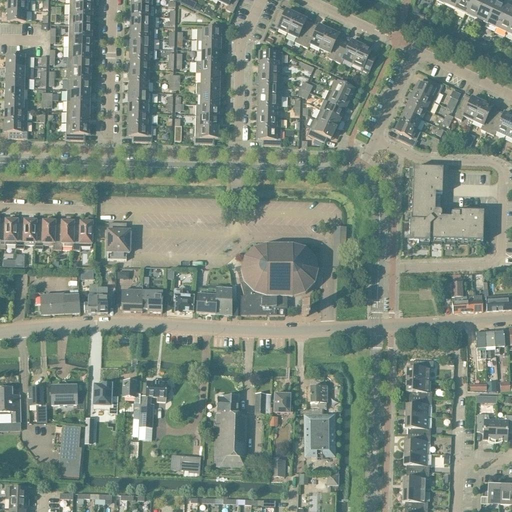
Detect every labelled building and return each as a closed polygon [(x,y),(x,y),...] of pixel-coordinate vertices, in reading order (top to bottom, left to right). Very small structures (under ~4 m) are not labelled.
[(131,7),(156,8),(156,0),(132,0),(132,1),(131,1),(131,7)] [(218,0),(218,2),(227,7),(225,11),(232,15),(238,0),(218,0)] [(455,10),(459,0),(446,0),(444,5),(455,10)] [(465,15),(471,0),(459,0),(455,10),(465,15)] [(475,20),(484,0),(471,0),(465,15),(475,20)] [(485,25),(495,4),(487,0),(484,0),(475,20),(485,25)] [(31,2),(8,1),(8,12),(25,13),(30,13),(31,2)] [(496,29),(506,9),(495,4),(485,25),(496,29)] [(93,13),(93,6),(69,5),(69,16),(91,17),(91,13),(93,13)] [(156,8),(131,7),(131,14),(132,14),(132,18),(155,19),(156,8)] [(506,34),(511,21),(511,11),(506,9),(496,29),(506,34)] [(287,35),(296,15),(290,12),(290,13),(285,11),(284,13),(278,10),(268,31),(275,35),(277,30),(287,35)] [(25,24),(25,13),(8,12),(7,23),(25,24)] [(301,47),(311,26),(305,23),(306,21),(301,19),(302,18),(296,15),(287,35),(296,39),(294,44),(301,47)] [(91,21),(91,17),(69,16),(68,27),(92,28),(92,21),(91,21)] [(155,30),(155,19),(132,18),(132,23),(130,23),(130,29),(155,30)] [(319,50),(329,30),(323,28),(322,29),(317,26),(317,28),(311,26),(301,47),(308,50),(310,46),(319,50)] [(92,34),(92,28),(68,27),(68,38),(91,39),(91,34),(92,34)] [(155,30),(130,29),(130,35),(131,35),(131,40),(149,40),(149,30),(155,30)] [(196,42),(220,42),(220,38),(221,38),(221,30),(215,30),(215,31),(196,31),(196,42)] [(334,62),(344,41),(338,38),(339,36),(334,34),(334,33),(329,30),(319,50),(329,55),(327,59),(334,62)] [(90,43),(91,39),(68,38),(68,49),(92,49),(92,43),(90,43)] [(149,51),(149,40),(131,40),(131,44),(130,44),(130,51),(154,51),(149,51)] [(352,65),(361,46),(356,43),(355,44),(350,42),(349,43),(344,41),(334,62),(340,65),(342,61),(352,65)] [(220,47),(220,42),(196,42),(196,52),(202,53),(221,53),(221,47),(220,47)] [(361,46),(352,65),(361,70),(359,74),(366,78),(377,56),(371,54),(371,52),(366,49),(367,48),(361,46)] [(91,56),(92,49),(68,49),(68,59),(90,60),(90,56),(91,56)] [(153,62),(154,51),(130,51),(129,57),(131,57),(131,61),(153,62)] [(220,60),(221,53),(202,53),(201,63),(195,63),(219,64),(219,60),(220,60)] [(260,65),(282,66),(282,55),(265,54),(266,53),(259,53),(259,61),(260,61),(260,65)] [(6,69),(29,69),(29,58),(6,57),(6,69)] [(90,64),(90,60),(68,59),(67,70),(91,71),(91,65),(90,64)] [(153,73),(153,62),(131,61),(130,66),(129,66),(129,72),(148,73),(153,73)] [(219,68),(219,64),(195,63),(195,74),(220,75),(220,68),(219,68)] [(282,77),(282,66),(260,65),(260,69),(258,69),(258,76),(282,77)] [(28,80),(29,69),(6,69),(6,79),(28,80)] [(91,77),(91,71),(67,70),(67,81),(89,82),(89,77),(91,77)] [(148,84),(148,73),(129,72),(129,79),(130,79),(130,83),(148,84)] [(220,81),(220,75),(195,74),(201,75),(201,85),(196,85),(218,86),(219,81),(220,81)] [(282,87),(282,77),(258,76),(258,82),(259,82),(259,87),(282,87)] [(28,91),(28,80),(6,79),(5,90),(23,91),(28,91)] [(413,93),(434,104),(442,87),(425,80),(422,86),(418,84),(416,88),(415,88),(413,93)] [(89,86),(89,82),(67,81),(67,92),(90,93),(90,86),(89,86)] [(328,91),(350,101),(353,96),(351,95),(353,91),(333,81),(328,91)] [(147,94),(148,84),(130,83),(130,87),(129,87),(128,94),(147,94)] [(218,90),(218,86),(196,85),(196,96),(219,96),(220,90),(218,90)] [(281,98),(282,87),(259,87),(259,91),(258,91),(258,97),(281,98)] [(23,91),(5,90),(5,101),(28,102),(28,101),(23,101),(23,91)] [(347,107),(350,101),(328,91),(324,101),(344,111),(346,107),(347,107)] [(67,92),(66,102),(66,103),(89,103),(89,99),(90,99),(90,93),(67,92)] [(452,92),(450,98),(457,101),(460,95),(452,92)] [(429,113),(434,104),(413,93),(410,99),(411,100),(409,104),(429,113)] [(147,105),(147,94),(128,94),(128,100),(129,100),(129,105),(147,105)] [(219,103),(219,96),(196,96),(201,96),(200,107),(218,107),(218,103),(219,103)] [(281,109),(281,98),(258,97),(257,104),(259,104),(258,108),(281,109)] [(472,122),(482,102),(476,100),(476,101),(471,98),(470,100),(464,97),(454,119),(461,122),(463,118),(472,122)] [(28,102),(5,101),(5,112),(27,112),(28,102)] [(342,115),(344,111),(324,101),(319,111),(341,121),(343,115),(342,115)] [(487,134),(497,113),(491,110),(492,108),(487,106),(488,105),(482,102),(472,122),(482,127),(480,131),(487,134)] [(89,108),(89,103),(66,103),(66,113),(90,114),(90,108),(89,108)] [(429,114),(429,113),(409,104),(407,108),(406,107),(403,113),(420,121),(425,112),(429,114)] [(147,116),(147,105),(129,105),(129,109),(128,109),(128,115),(147,116)] [(218,112),(218,107),(200,107),(195,106),(195,117),(219,118),(219,112),(218,112)] [(281,109),(258,108),(258,113),(257,113),(257,119),(276,120),(276,109),(281,109)] [(338,127),(341,121),(319,111),(323,113),(319,122),(315,120),(335,130),(337,126),(338,127)] [(5,112),(5,120),(5,123),(27,123),(27,112),(5,112)] [(89,121),(90,114),(66,113),(66,124),(88,125),(88,121),(89,121)] [(416,130),(420,121),(403,113),(401,119),(402,119),(400,123),(420,133),(420,132),(416,130)] [(505,137),(511,122),(511,116),(509,115),(508,116),(503,114),(502,115),(497,113),(487,134),(493,137),(495,133),(505,137)] [(151,116),(147,116),(128,115),(128,122),(129,122),(129,126),(151,127),(151,116)] [(219,124),(219,118),(195,117),(195,128),(217,129),(217,124),(219,124)] [(257,126),(258,126),(258,130),(280,130),(281,120),(276,120),(257,119),(257,126)] [(333,134),(335,130),(315,120),(307,137),(324,145),(327,139),(331,141),(334,135),(333,134)] [(26,141),(27,123),(5,123),(4,127),(3,127),(3,134),(8,134),(8,140),(26,141)] [(413,149),(420,133),(400,123),(398,127),(397,127),(394,133),(399,135),(396,141),(413,149)] [(88,129),(88,125),(66,124),(65,142),(84,143),(84,136),(89,136),(89,129),(88,129)] [(132,144),(151,145),(151,127),(129,126),(128,130),(127,130),(127,137),(132,137),(132,144)] [(217,133),(217,129),(195,128),(194,146),(213,146),(213,140),(218,140),(218,133),(217,133)] [(261,148),(280,148),(280,130),(258,130),(258,134),(256,134),(256,141),(262,141),(261,148)] [(438,154),(438,141),(433,139),(431,143),(430,154),(438,154)] [(440,213),(439,212),(434,212),(435,195),(442,195),(442,171),(442,170),(412,169),(411,222),(409,222),(409,234),(408,243),(417,243),(429,244),(429,242),(482,243),(483,214),(458,213),(458,211),(451,211),(451,219),(441,219),(441,215),(440,213)] [(16,246),(17,222),(5,222),(5,225),(0,224),(0,250),(5,250),(5,246),(16,246)] [(35,226),(36,226),(36,222),(24,222),(24,225),(17,225),(17,222),(16,246),(16,251),(24,251),(24,247),(34,247),(35,247),(35,226)] [(54,226),(54,223),(43,223),(43,226),(36,226),(35,226),(35,247),(34,247),(34,251),(42,251),(43,247),(53,247),(53,252),(53,247),(54,226)] [(73,227),(73,223),(61,223),(61,227),(54,226),(53,247),(53,252),(61,252),(61,248),(72,248),(72,252),(72,248),(73,227)] [(72,248),(72,252),(80,253),(80,248),(91,249),(92,224),(80,224),(80,227),(73,227),(72,248)] [(126,232),(126,225),(108,224),(108,232),(107,232),(106,254),(107,254),(107,262),(126,262),(126,261),(125,261),(125,254),(129,255),(129,232),(126,232)] [(266,247),(253,250),(244,260),(242,267),(235,269),(234,272),(237,274),(244,299),(241,299),(240,299),(240,318),(284,318),(284,311),(276,311),(276,298),(292,298),(305,295),(314,285),(318,272),(314,259),(305,250),(292,246),(266,247)] [(467,314),(467,304),(463,304),(461,284),(450,285),(452,315),(467,314)] [(87,315),(96,315),(97,290),(97,288),(97,286),(89,286),(89,298),(87,298),(87,304),(84,304),(84,312),(87,312),(87,315)] [(97,290),(96,315),(107,315),(107,298),(106,298),(106,296),(107,296),(107,289),(97,289),(97,286),(97,288),(97,290)] [(214,316),(217,290),(216,290),(216,291),(207,291),(198,291),(196,314),(214,316)] [(231,317),(230,291),(217,290),(214,316),(231,317)] [(487,291),(483,292),(483,299),(485,299),(486,313),(511,311),(511,297),(488,299),(487,291)] [(141,311),(141,293),(121,292),(120,313),(142,314),(142,313),(141,313),(141,311)] [(141,293),(141,311),(147,312),(147,313),(147,314),(162,314),(161,314),(162,293),(141,293)] [(192,314),(194,298),(173,296),(173,303),(175,303),(174,315),(181,315),(182,313),(192,314)] [(80,315),(79,297),(63,298),(63,297),(40,298),(41,317),(80,315)] [(467,314),(482,313),(481,303),(481,297),(473,298),(473,303),(467,304),(467,314)] [(493,332),(494,350),(495,350),(495,356),(499,356),(499,348),(504,347),(503,331),(493,332)] [(490,351),(494,350),(493,332),(483,333),(484,349),(483,349),(484,360),(490,360),(490,351)] [(480,360),(484,360),(483,349),(484,349),(483,333),(475,333),(476,350),(479,349),(480,360)] [(406,381),(428,382),(429,370),(432,370),(433,363),(410,362),(410,369),(407,369),(406,381)] [(428,393),(428,382),(406,381),(406,393),(409,393),(409,400),(431,400),(431,394),(428,393)] [(139,421),(140,396),(136,395),(136,383),(123,383),(122,399),(134,399),(134,404),(133,420),(139,421)] [(166,400),(167,385),(147,383),(146,398),(142,397),(142,409),(140,409),(139,429),(152,430),(153,409),(150,409),(150,399),(157,399),(156,404),(165,404),(165,400),(166,400)] [(500,393),(510,392),(509,383),(499,384),(500,393)] [(108,416),(116,416),(117,399),(110,399),(111,386),(102,386),(102,387),(94,387),(93,411),(108,411),(108,416)] [(76,388),(51,389),(51,407),(76,406),(76,410),(84,410),(84,392),(76,393),(76,388)] [(326,410),(326,404),(326,388),(309,388),(310,405),(317,405),(317,410),(322,410),(326,410)] [(11,390),(0,389),(0,424),(11,424),(11,422),(19,421),(19,424),(20,424),(20,423),(19,399),(11,399),(11,390)] [(43,407),(43,389),(28,389),(29,407),(36,407),(36,419),(46,419),(46,407),(43,407)] [(283,397),(283,396),(281,394),(277,394),(276,395),(276,396),(275,396),(274,400),(274,401),(274,404),(274,414),(289,415),(289,414),(292,414),(292,407),(289,407),(289,397),(283,397)] [(269,417),(270,396),(255,395),(254,416),(269,417)] [(237,415),(238,398),(217,397),(217,405),(220,405),(220,415),(216,414),(216,422),(213,422),(213,425),(215,425),(214,468),(244,470),(244,459),(246,416),(237,415)] [(431,407),(431,400),(409,400),(409,406),(405,406),(405,418),(427,419),(427,407),(431,407)] [(322,417),(322,410),(317,410),(317,411),(310,411),(310,447),(304,447),(304,459),(334,459),(334,417),(322,417)] [(495,445),(495,422),(489,421),(488,416),(477,416),(476,433),(483,433),(483,441),(487,441),(487,442),(487,443),(489,444),(491,444),(493,445),(495,445)] [(511,431),(511,417),(504,417),(502,422),(495,422),(495,445),(496,445),(498,445),(500,444),(502,443),(502,442),(507,442),(507,432),(511,431)] [(426,430),(427,419),(405,418),(404,430),(408,430),(408,436),(430,437),(430,430),(426,430)] [(78,479),(81,450),(78,450),(80,429),(62,428),(58,477),(78,479)] [(430,444),(430,437),(408,436),(407,443),(404,442),(403,455),(425,455),(426,444),(430,444)] [(131,444),(130,463),(137,464),(138,445),(131,444)] [(425,467),(425,455),(403,455),(403,467),(407,467),(406,473),(428,474),(429,467),(425,467)] [(192,458),(191,476),(201,477),(202,459),(192,458)] [(284,478),(284,462),(270,462),(270,478),(284,478)] [(428,481),(428,474),(406,473),(406,479),(402,479),(402,491),(424,492),(424,481),(428,481)] [(299,475),(298,486),(307,486),(307,476),(299,475)] [(337,487),(338,477),(328,477),(327,486),(337,487)] [(500,488),(499,488),(495,488),(495,484),(482,484),(482,498),(488,498),(487,505),(499,506),(500,488)] [(511,488),(507,488),(507,485),(499,485),(499,488),(500,488),(499,506),(511,506),(511,488)] [(9,500),(28,501),(29,495),(26,494),(26,490),(5,489),(5,501),(9,501),(9,500)] [(424,504),(424,492),(402,491),(402,503),(405,504),(405,510),(427,511),(427,504),(424,504)] [(28,508),(28,501),(9,500),(9,501),(9,511),(25,511),(25,508),(28,508)]
